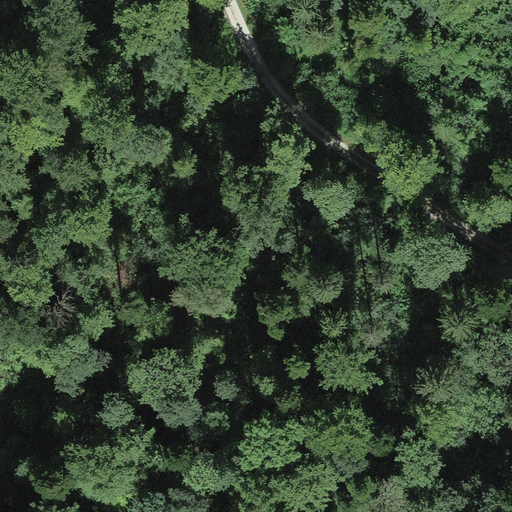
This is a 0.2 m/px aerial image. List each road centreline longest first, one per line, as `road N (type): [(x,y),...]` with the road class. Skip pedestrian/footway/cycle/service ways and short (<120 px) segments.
road 1 (track): [(511,263),(318,139),(267,82),(224,0)]
road 2 (track): [(229,12),(370,66),(465,84),(511,114)]
